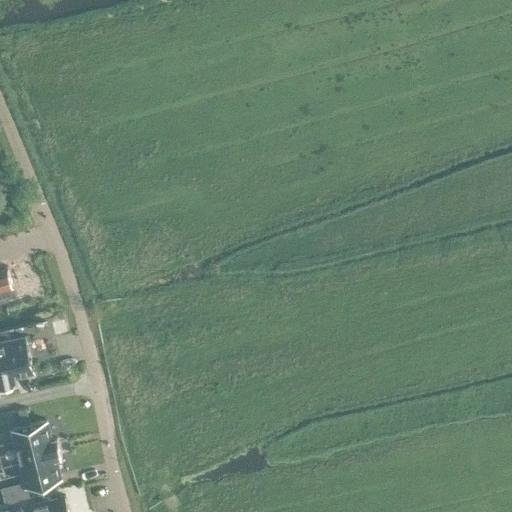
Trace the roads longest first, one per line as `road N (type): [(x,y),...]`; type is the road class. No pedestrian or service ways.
road 1 (unclassified): [(88,385),(0,115)]
road 2 (unclassified): [(124,511),(88,385)]
